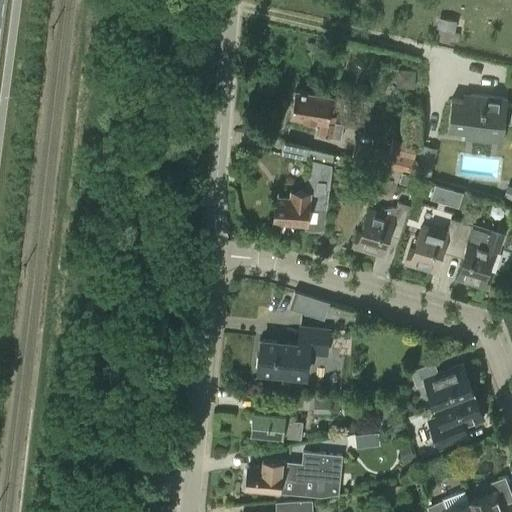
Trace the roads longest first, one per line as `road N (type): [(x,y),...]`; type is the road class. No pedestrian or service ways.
road 1 (residential): [(511,398),(488,341),(472,327),(252,260),(211,256)]
road 2 (residential): [(211,256),(234,0)]
road 3 (residential): [(194,511),(211,256)]
